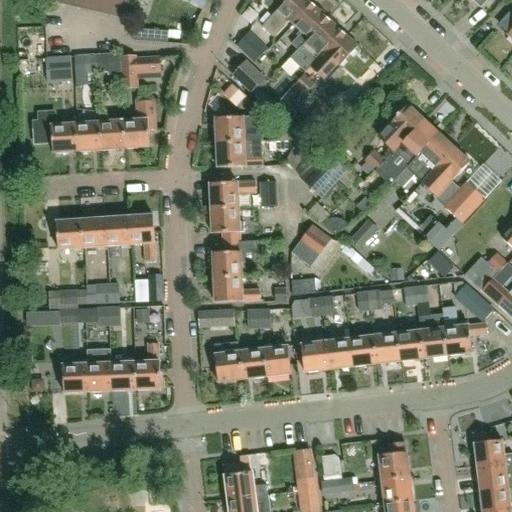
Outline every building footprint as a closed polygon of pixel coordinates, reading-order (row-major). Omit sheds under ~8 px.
[(134,0),(59,0),(59,4),(131,19),(134,0)] [(295,26),(313,6),(306,0),(288,0),(272,17),(262,27),(273,38),(289,21),(295,26)] [(327,19),(313,6),(295,26),(301,32),(297,35),(298,37),(292,44),(298,50),(327,19)] [(342,32),(327,19),(298,50),(291,58),(306,73),(310,68),(313,65),(323,53),(330,45),(333,42),(342,32)] [(137,30),(128,29),(129,36),(131,39),(135,41),(136,41),(137,30)] [(169,32),(152,31),(151,43),(168,44),(169,32)] [(250,32),(237,46),(255,63),(268,50),(250,32)] [(310,68),(326,82),(334,74),(358,48),(342,32),(333,42),(330,45),(323,53),(313,65),(310,68)] [(120,53),(95,55),(96,74),(107,73),(108,76),(122,75),(120,57),(120,53)] [(96,74),(95,55),(84,56),(85,74),(96,74)] [(139,89),(138,75),(162,73),(160,57),(137,58),(137,55),(120,57),(122,75),(123,90),(139,89)] [(71,56),(47,58),(49,84),(73,82),(71,56)] [(247,62),(234,76),(251,92),(264,79),(247,62)] [(316,85),(304,74),(294,85),(306,95),(316,85)] [(222,95),(236,108),(246,97),(232,84),(222,95)] [(125,149),(150,147),(149,130),(156,129),(154,100),(136,102),(137,120),(123,121),(125,149)] [(324,101),(304,122),(323,141),(343,119),(324,101)] [(378,138),(394,153),(405,143),(425,121),(408,106),(384,132),(378,138)] [(53,143),(54,154),(77,152),(75,124),(56,126),(56,112),(39,113),(40,123),(35,123),(36,144),(53,143)] [(262,117),(216,119),(217,144),(245,142),(245,141),(263,140),(262,117)] [(99,123),(101,150),(125,149),(123,121),(99,123)] [(439,134),(425,121),(405,143),(394,153),(386,161),(372,175),(388,189),(395,181),(407,168),(439,134)] [(75,124),(77,152),(101,150),(99,123),(75,124)] [(290,141),(290,133),(280,126),(280,141),(290,141)] [(308,130),(294,144),(305,156),(319,141),(308,130)] [(455,149),(439,134),(407,168),(395,181),(403,188),(414,177),(423,185),(455,149)] [(246,157),(245,142),(217,144),(218,168),(263,166),(263,156),(246,157)] [(470,163),(455,149),(423,185),(437,198),(435,199),(460,222),(462,225),(485,199),(466,182),(460,189),(452,182),(470,163)] [(372,175),(386,161),(376,150),(365,161),(367,164),(362,169),(370,177),(372,175)] [(347,171),(326,152),(301,181),(322,200),(347,171)] [(210,185),(211,210),(239,209),(239,194),(256,194),(255,183),(210,185)] [(277,183),(259,184),(260,208),(278,207),(277,183)] [(211,210),(213,234),(223,234),(223,243),(241,243),(240,232),(244,232),(244,222),(240,222),(239,209),(211,210)] [(129,217),(131,245),(144,244),(145,262),(156,261),(153,215),(129,217)] [(104,219),(106,247),(131,245),(129,217),(104,219)] [(81,221),(83,249),(106,247),(104,219),(81,221)] [(369,220),(351,239),(361,249),(379,229),(369,220)] [(57,222),(59,250),(83,249),(81,221),(57,222)] [(438,253),(451,239),(432,221),(419,236),(438,253)] [(313,225),(291,254),(311,269),(333,240),(313,225)] [(511,230),(503,240),(511,248),(511,230)] [(223,243),(224,253),(213,254),(214,279),(242,278),(242,263),(258,263),(258,242),(241,243),(223,243)] [(481,258),(465,275),(481,291),(491,280),(497,274),(507,263),(497,254),(488,264),(481,258)] [(103,278),(102,269),(83,270),(84,279),(103,278)] [(402,273),(388,274),(389,283),(403,281),(402,273)] [(162,277),(148,278),(150,302),(164,301),(162,277)] [(243,291),(242,278),(214,279),(215,303),(261,301),(260,290),(243,291)] [(509,294),(494,280),(483,292),(481,293),(497,308),(509,294)] [(110,304),(109,285),(96,286),(97,304),(110,304)] [(110,304),(121,303),(120,285),(109,285),(110,304)] [(427,286),(416,287),(418,305),(429,304),(427,286)] [(466,286),(454,299),(481,323),(493,311),(466,286)] [(418,305),(416,287),(404,289),(406,307),(418,305)] [(285,289),(274,289),(274,303),(285,302),(285,289)] [(60,306),(77,305),(77,291),(59,292),(60,306)] [(369,292),(371,310),(381,309),(379,291),(369,292)] [(369,292),(357,294),(359,312),(371,310),(369,292)] [(511,297),(509,294),(497,308),(511,321),(511,297)] [(321,298),(323,317),(335,315),(333,297),(321,298)] [(323,317),(321,298),(310,300),(312,318),(323,317)] [(109,327),(108,308),(97,309),(98,327),(109,327)] [(121,326),(120,308),(108,308),(109,327),(121,326)] [(60,310),(61,324),(78,323),(78,310),(61,310),(60,310)] [(259,311),(260,329),(271,328),(270,310),(259,311)] [(148,311),(135,311),(135,324),(148,324),(148,311)] [(235,327),(234,311),(218,312),(219,327),(235,327)] [(248,330),(260,329),(259,311),(247,311),(248,330)] [(424,360),(447,357),(444,329),(442,315),(419,317),(420,327),(424,360)] [(444,329),(447,357),(472,354),(470,336),(487,334),(486,324),(444,329)] [(419,327),(420,332),(396,335),(399,362),(424,360),(420,327),(419,327)] [(396,335),(373,337),(377,365),(399,362),(396,335)] [(377,365),(373,337),(349,340),(353,368),(377,365)] [(353,368),(349,340),(326,343),(329,370),(353,368)] [(135,389),(161,388),(159,343),(147,344),(148,361),(134,362),(135,389)] [(329,370),(326,343),(301,345),(304,373),(329,370)] [(215,347),(219,383),(244,381),(241,352),(240,344),(215,347)] [(266,378),(291,375),(288,347),(263,350),(266,378)] [(110,350),(86,351),(87,364),(88,391),(112,390),(110,363),(110,350)] [(241,352),(244,381),(266,378),(263,350),(241,352)] [(110,363),(112,390),(135,389),(134,362),(110,363)] [(63,365),(65,392),(88,391),(87,364),(63,365)] [(43,381),(31,382),(31,394),(44,393),(43,381)] [(478,468),(506,465),(511,463),(511,453),(504,454),(503,440),(492,442),(490,433),(474,435),(478,468)] [(382,481),(411,477),(407,443),(389,445),(390,455),(379,456),(382,481)] [(335,456),(322,457),(324,476),(323,476),(324,481),(321,482),(323,496),(338,494),(337,480),(342,479),(340,460),(335,456)] [(478,468),(481,492),(509,489),(511,488),(511,463),(506,465),(478,468)] [(241,464),(224,466),(228,500),(256,496),(253,473),(242,474),(241,464)] [(411,477),(382,481),(385,504),(413,500),(411,477)] [(316,478),(297,480),(299,492),(317,490),(316,478)] [(338,494),(355,492),(354,478),(342,479),(337,480),(338,494)] [(511,488),(509,489),(481,492),(483,511),(509,511),(511,511),(510,503),(511,502),(511,488)] [(317,490),(299,492),(300,503),(319,501),(317,490)] [(257,511),(256,496),(228,500),(229,511),(257,511)] [(414,511),(413,500),(385,504),(386,511),(414,511)]
